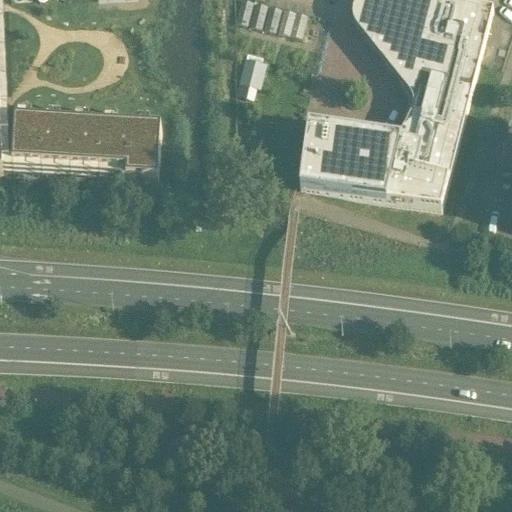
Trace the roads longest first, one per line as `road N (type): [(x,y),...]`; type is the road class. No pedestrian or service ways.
road 1 (primary): [(511,340),(250,304),(0,289)]
road 2 (primary): [(0,348),(324,370),(511,397)]
